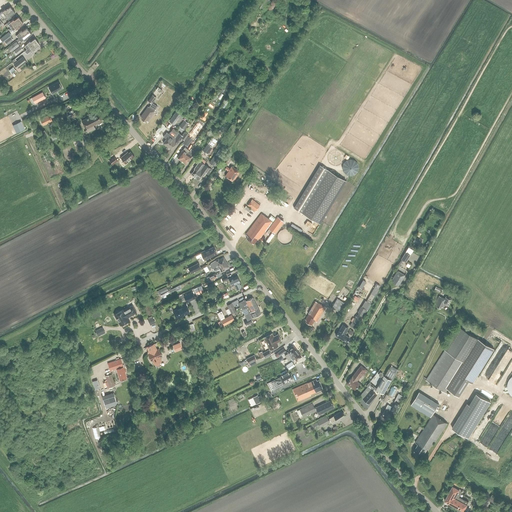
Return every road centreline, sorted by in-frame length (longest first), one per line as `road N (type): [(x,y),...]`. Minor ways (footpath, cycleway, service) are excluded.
road 1 (tertiary): [(435,511),(207,219),(21,0)]
road 2 (track): [(378,447),(390,438),(454,306)]
road 3 (track): [(260,285),(119,353)]
